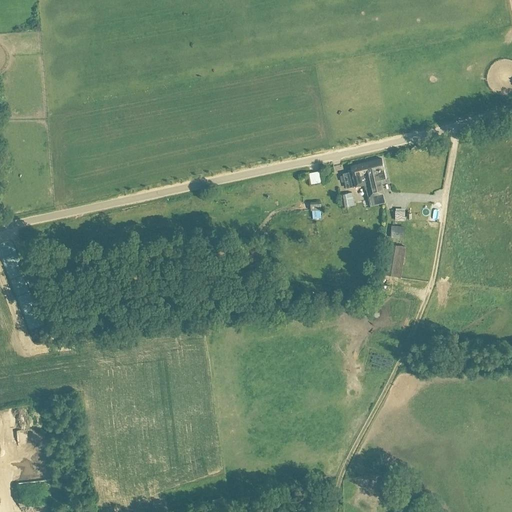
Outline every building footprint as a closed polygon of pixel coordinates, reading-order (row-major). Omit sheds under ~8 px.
[(386,179),(381,159),(366,162),(368,172),(363,174),(365,183),(366,183),(369,196),(383,193),(380,180),(386,179)] [(365,183),(363,174),(368,172),(366,162),(351,166),(352,171),(343,173),(346,188),(365,183)] [(318,171),(307,172),(309,185),(320,183),(318,171)] [(355,205),(353,192),(341,194),(343,207),(355,205)] [(321,201),(310,202),(311,210),(322,209),(321,201)] [(396,209),(396,218),(405,218),(405,209),(396,209)] [(405,226),(392,225),(391,238),(404,239),(405,226)] [(401,276),(407,246),(386,242),(381,273),(401,276)]
